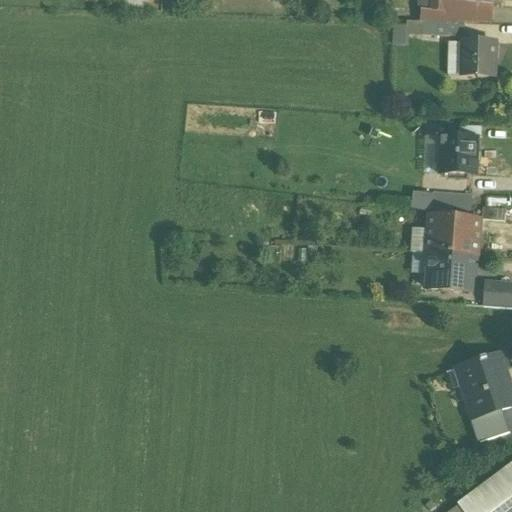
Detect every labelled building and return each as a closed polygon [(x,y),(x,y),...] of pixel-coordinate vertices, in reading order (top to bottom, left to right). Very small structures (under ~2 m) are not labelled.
[(118,0),(118,12),(144,13),(144,0),(118,0)] [(432,0),(421,0),(420,12),(431,13),(432,0)] [(446,0),(432,0),(431,13),(445,14),(446,0),(447,0),(446,0)] [(447,0),(446,0),(445,14),(458,16),(460,1),(447,0)] [(502,0),(469,0),(469,2),(469,5),(480,6),(480,11),(488,12),(488,7),(501,8),(502,0)] [(469,2),(460,1),(458,16),(458,22),(479,22),(480,11),(480,6),(469,5),(469,2)] [(465,25),(438,24),(437,38),(465,39),(465,25)] [(464,44),(463,78),(495,79),(496,45),(464,44)] [(481,131),(459,130),(459,140),(475,141),(480,141),(481,131)] [(459,140),(442,139),(441,177),(474,179),(475,141),(459,140)] [(455,198),(442,197),(441,218),(460,219),(470,220),(471,207),(454,205),(455,198)] [(441,218),(429,217),(428,229),(439,229),(439,231),(459,232),(460,219),(441,218)] [(459,232),(439,231),(439,229),(428,229),(426,256),(474,260),(477,260),(480,221),(470,220),(460,219),(459,232)] [(474,260),(430,257),(427,291),(471,295),(474,260)] [(511,287),(485,285),(483,309),(511,311),(511,287)] [(511,380),(504,355),(456,370),(472,420),(477,418),(477,420),(503,412),(511,408),(511,380)] [(503,412),(477,420),(477,418),(472,420),(477,437),(508,428),(503,412)] [(511,469),(482,492),(496,511),(497,511),(504,511),(511,506),(511,469)] [(495,511),(496,511),(482,492),(460,508),(462,511),(495,511)]
